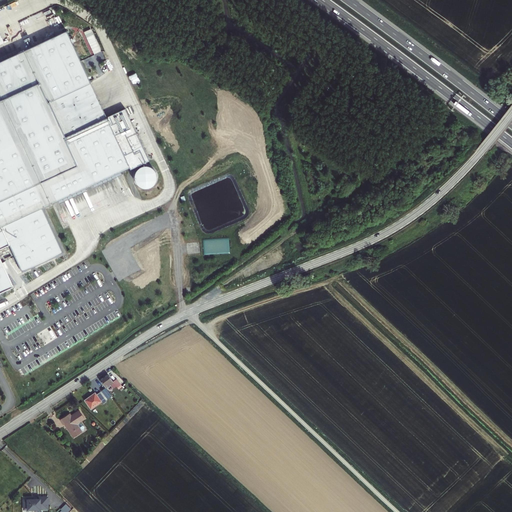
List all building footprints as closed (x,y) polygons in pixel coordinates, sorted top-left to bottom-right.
[(43,15),(12,27),(19,44),(50,32),(43,15)] [(0,34),(0,42),(3,41),(5,46),(14,41),(9,30),(0,34)] [(71,34),(0,66),(0,297),(17,290),(0,253),(0,252),(12,246),(24,272),(63,254),(43,209),(132,169),(71,34)] [(159,168),(140,163),(135,183),(154,187),(159,168)] [(96,382),(102,390),(107,386),(111,391),(118,384),(113,379),(110,382),(105,375),(96,382)] [(92,396),(82,404),(89,413),(99,405),(101,407),(104,404),(97,395),(94,398),(92,396)] [(63,415),(56,423),(60,428),(61,427),(73,437),(79,430),(72,423),(79,415),(73,410),(66,417),(63,415)] [(20,492),(19,511),(41,511),(49,511),(50,501),(49,499),(49,491),(42,491),(42,486),(23,486),(23,492),(20,492)]
